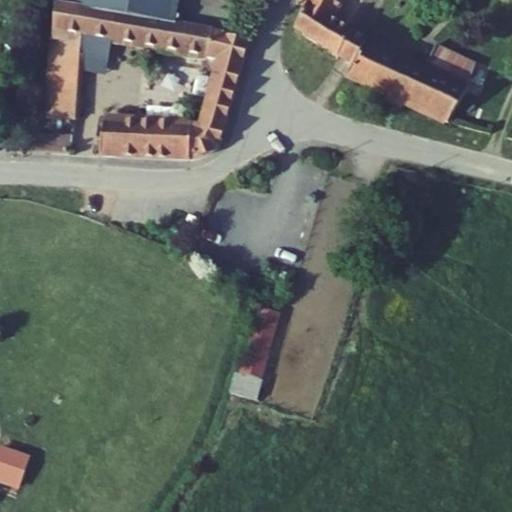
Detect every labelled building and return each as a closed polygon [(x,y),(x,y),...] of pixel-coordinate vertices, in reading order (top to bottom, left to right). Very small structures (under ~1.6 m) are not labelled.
[(57,0),(50,113),(79,115),(85,54),(113,58),(115,36),(222,55),(202,121),(106,116),(102,153),(202,159),(217,155),(252,38),(214,30),(215,22),(180,16),(182,0),(57,0)] [(292,28),(337,59),(351,36),(331,23),(343,0),(491,0),(491,4),(511,13),(511,0),(298,0),(306,5),(292,28)] [(350,68),(343,77),(447,121),(465,97),(473,69),(433,47),(421,76),(365,46),(350,68)] [(9,132),(0,131),(0,143),(8,144),(9,132)] [(32,131),(31,148),(74,150),(75,133),(32,131)] [(278,313),(256,308),(242,366),(235,364),(229,389),(257,396),(278,313)] [(0,484),(22,491),(32,458),(0,448),(0,484)]
